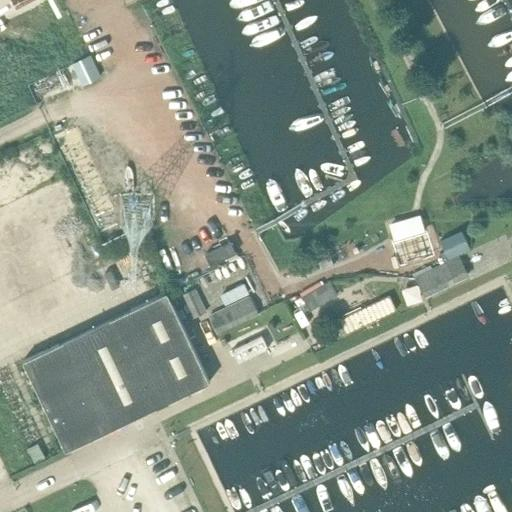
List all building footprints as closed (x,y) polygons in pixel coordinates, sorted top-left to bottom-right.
[(0,0),(0,73),(93,26),(80,0),(0,0)] [(456,233),(440,241),(449,259),(470,249),(462,231),(461,230),(456,233)] [(425,249),(431,247),(426,231),(394,240),(398,255),(401,255),(404,267),(428,260),(425,249)] [(230,242),(205,255),(211,266),(236,253),(230,242)] [(415,276),(425,296),(468,276),(458,255),(445,262),(415,276)] [(302,297),(309,310),(338,294),(330,280),(302,297)] [(190,308),(184,311),(188,319),(194,316),(194,317),(207,311),(196,288),(183,294),(190,308)] [(23,361),(66,451),(210,382),(167,292),(23,361)] [(208,315),(217,333),(258,313),(250,295),(208,315)] [(338,319),(345,333),(396,309),(389,295),(338,319)] [(232,350),(238,363),(267,349),(261,336),(232,350)]
